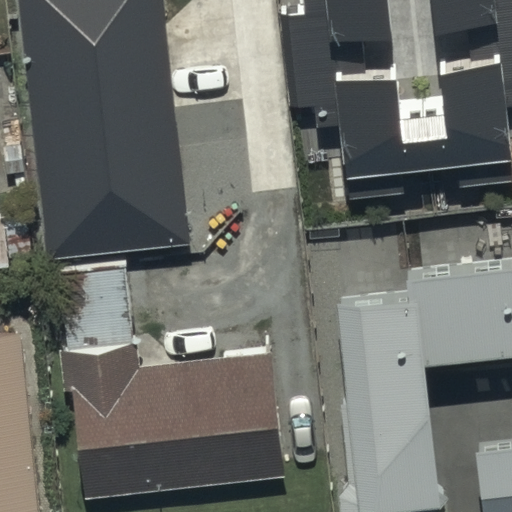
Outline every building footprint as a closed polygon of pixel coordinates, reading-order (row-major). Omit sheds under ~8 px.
[(156,0),(23,0),(51,250),(181,236),(156,0)] [(389,0),(307,0),(308,6),(289,8),(299,98),(321,96),(323,118),(345,116),(352,181),(510,165),(502,96),(511,95),(511,0),(433,0),(436,20),(469,17),(473,54),(439,58),(442,94),(402,98),(398,63),(368,66),(365,32),(393,29),(389,0)] [(6,201),(0,201),(0,247),(10,246),(6,201)] [(511,223),(419,234),(422,262),(340,271),(359,447),(337,475),(341,501),(354,511),(428,511),(448,485),(430,323),(511,314),(511,223)] [(283,467),(269,349),(136,365),(124,260),(59,268),(86,490),(283,467)] [(44,511),(22,312),(0,314),(0,511),(44,511)] [(511,511),(511,403),(486,406),(495,511),(511,511)]
